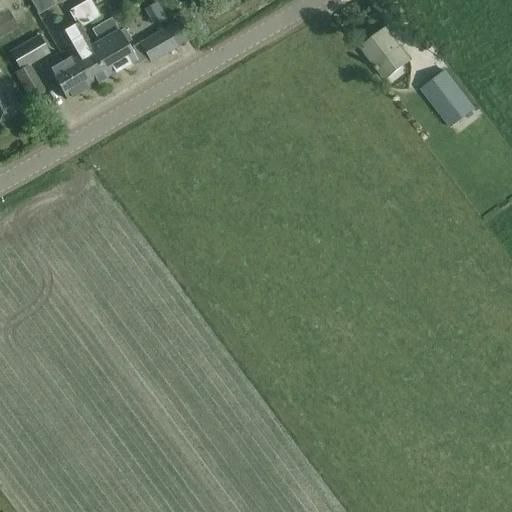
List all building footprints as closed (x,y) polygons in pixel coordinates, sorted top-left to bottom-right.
[(0,0),(0,13),(9,9),(3,0),(0,0)] [(54,5),(51,0),(37,0),(32,3),(39,14),(54,5)] [(88,47),(91,45),(81,27),(100,16),(90,0),(86,0),(70,9),(78,23),(59,34),(72,56),(74,55),(91,86),(106,77),(88,47)] [(166,27),(128,48),(126,43),(130,41),(124,30),(120,32),(112,18),(92,29),(98,41),(91,45),(88,47),(106,77),(136,60),(137,63),(148,57),(151,63),(178,47),(166,27)] [(409,60),(385,29),(361,47),(385,78),(409,60)] [(15,73),(30,100),(46,91),(31,65),(50,54),(39,35),(9,53),(19,70),(15,73)] [(74,55),(72,56),(63,61),(58,53),(45,61),(50,70),(67,100),(91,86),(74,55)] [(419,90),(450,129),(476,108),(446,69),(419,90)] [(0,119),(18,110),(0,77),(0,119)]
